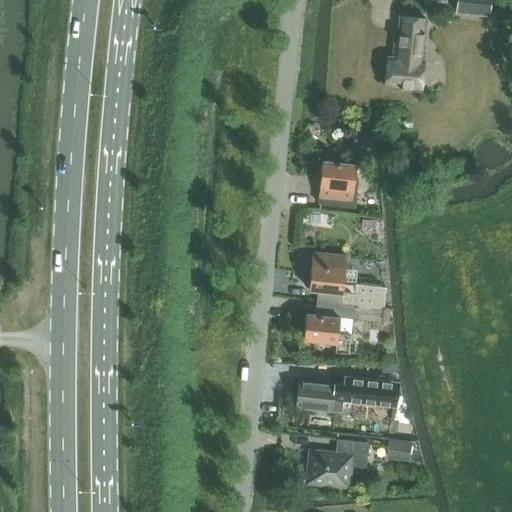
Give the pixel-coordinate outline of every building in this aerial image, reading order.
[(458,0),(457,11),(489,14),(490,0),(458,0)] [(426,60),(423,60),(427,20),(400,17),(396,57),(389,57),(386,89),(422,93),(426,60)] [(372,149),(374,136),(361,135),(360,147),(372,149)] [(356,188),(358,162),(322,160),(319,203),(356,206),(357,189),(356,188)] [(309,214),(308,226),(320,227),(321,215),(309,214)] [(383,321),(385,300),(386,288),(345,284),(348,257),(314,253),(309,291),(345,295),(344,305),(360,307),(358,319),(383,321)] [(338,343),(337,350),(349,352),(351,333),(340,332),(342,316),(306,312),(303,339),(338,343)] [(295,389),(297,354),(269,353),(267,388),(295,389)] [(343,384),(299,379),(296,407),(341,412),(342,402),(396,408),(399,382),(344,376),(343,384)] [(307,482),(351,487),(353,466),(366,467),(369,442),(337,439),(336,453),(311,450),(307,482)] [(388,458),(410,460),(412,442),(390,440),(388,458)]
